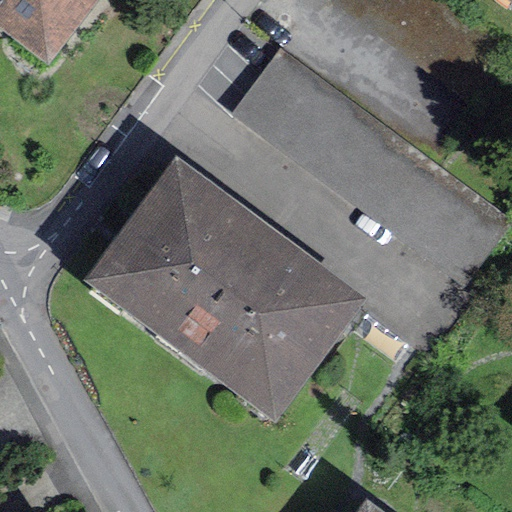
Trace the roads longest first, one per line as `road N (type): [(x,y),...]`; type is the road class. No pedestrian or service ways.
road 1 (residential): [(240,0),(188,77),(50,239),(1,278)]
road 2 (residential): [(1,278),(130,511)]
